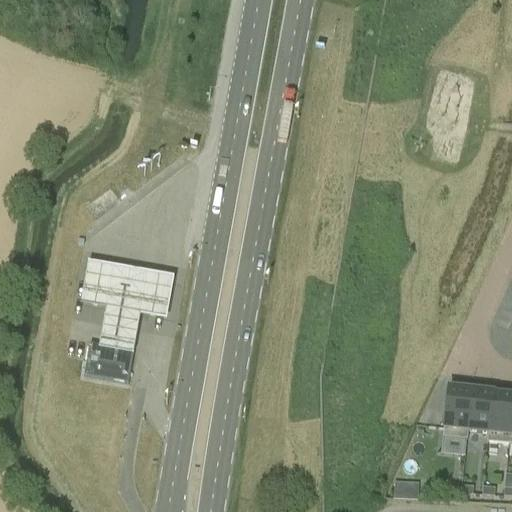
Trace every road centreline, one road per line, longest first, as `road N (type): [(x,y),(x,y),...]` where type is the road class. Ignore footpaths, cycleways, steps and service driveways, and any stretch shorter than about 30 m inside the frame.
road 1 (primary): [(209,511),(298,0)]
road 2 (primary): [(258,0),(170,511)]
road 3 (residential): [(511,246),(476,343),(495,369),(511,373)]
road 4 (track): [(91,83),(234,133)]
